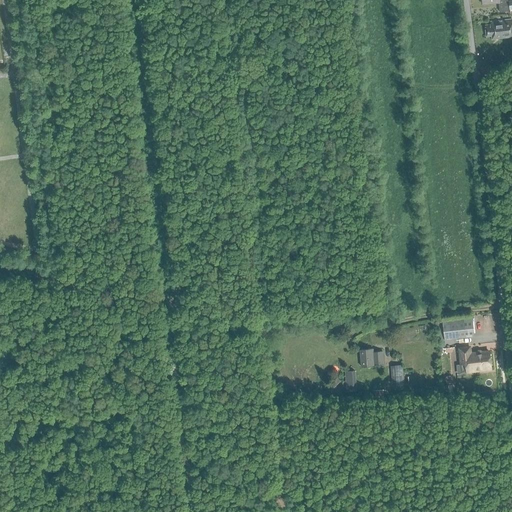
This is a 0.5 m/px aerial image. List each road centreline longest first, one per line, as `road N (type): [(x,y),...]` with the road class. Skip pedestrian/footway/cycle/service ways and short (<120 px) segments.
road 1 (track): [(285,511),(221,0)]
road 2 (track): [(145,0),(177,263),(169,324),(190,511)]
road 3 (track): [(0,271),(260,321),(378,312)]
road 4 (track): [(348,0),(378,308)]
road 5 (residential): [(500,305),(466,0)]
